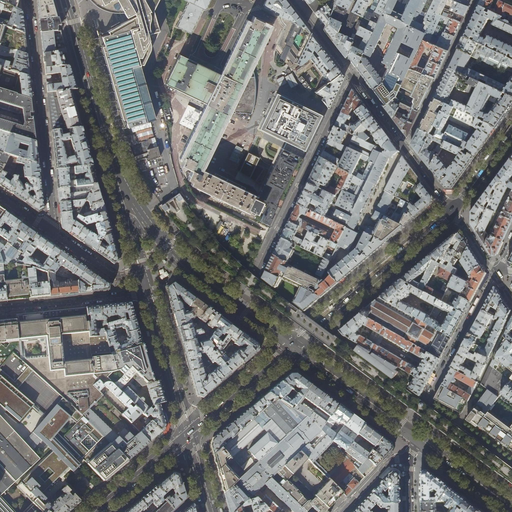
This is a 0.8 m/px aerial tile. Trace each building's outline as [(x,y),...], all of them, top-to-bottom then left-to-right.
[(0,0),(0,4),(22,12),(21,5),(20,0),(0,0)] [(37,0),(38,9),(39,20),(57,18),(54,7),(51,0),(37,0)] [(90,0),(92,1),(93,3),(95,4),(96,5),(97,6),(99,7),(101,8),(104,9),(106,10),(108,10),(111,11),(113,12),(116,12),(119,11),(121,10),(122,10),(127,17),(134,13),(136,16),(120,25),(120,26),(121,25),(122,27),(121,27),(121,28),(111,31),(111,30),(107,32),(107,33),(109,33),(109,35),(101,37),(98,38),(98,39),(102,38),(126,126),(144,121),(153,118),(139,66),(142,65),(145,59),(146,59),(155,41),(159,32),(153,11),(158,0),(90,0)] [(186,0),(188,1),(176,26),(190,33),(202,8),(205,9),(209,0),(186,0)] [(265,0),(263,4),(264,7),(279,16),(286,20),(287,19),(288,20),(289,20),(301,26),(304,27),(306,26),(302,21),(285,0),(265,0)] [(304,0),(311,8),(315,13),(319,17),(324,25),(325,25),(330,15),(327,11),(329,9),(330,10),(332,11),(332,10),(335,4),(347,9),(351,0),(304,0)] [(356,0),(351,11),(359,15),(369,20),(376,23),(386,0),(356,0)] [(386,0),(376,23),(371,32),(363,50),(361,54),(359,57),(355,67),(357,69),(367,82),(371,88),(381,81),(381,80),(386,69),(383,68),(378,74),(365,57),(367,55),(368,56),(385,22),(397,28),(381,62),(385,64),(384,67),(387,68),(407,25),(419,0),(386,0)] [(419,0),(407,25),(424,33),(434,11),(437,5),(439,0),(419,0)] [(511,0),(480,0),(480,2),(478,6),(479,6),(503,17),(511,21),(511,6),(500,1),(496,9),(494,10),(492,9),(491,7),(493,0),(511,0)] [(467,6),(466,6),(453,1),(449,10),(453,12),(463,16),(465,12),(467,6)] [(0,25),(12,30),(13,26),(17,27),(15,31),(25,34),(23,21),(22,12),(0,4),(0,25)] [(344,16),(347,9),(335,4),(332,10),(339,14),(338,17),(338,18),(342,20),(343,17),(344,16)] [(440,14),(443,7),(437,5),(434,11),(440,14)] [(511,24),(510,24),(511,23),(510,23),(510,22),(507,21),(506,21),(505,22),(502,20),(503,17),(479,6),(472,21),(465,37),(484,46),(486,47),(487,44),(489,45),(489,46),(489,47),(490,47),(490,48),(493,49),(494,49),(495,48),(499,50),(497,52),(507,57),(509,54),(511,56),(511,57),(511,24)] [(444,9),(442,15),(460,23),(461,19),(463,16),(453,12),(453,13),(444,9)] [(340,25),(341,23),(332,18),(333,14),(332,10),(332,11),(330,15),(325,25),(325,26),(323,30),(327,35),(333,42),(333,40),(335,36),(337,32),(338,29),(340,25)] [(358,17),(359,15),(351,11),(344,26),(346,26),(351,28),(356,17),(357,17),(358,16),(358,17)] [(442,15),(440,14),(434,11),(424,33),(421,39),(447,50),(451,42),(456,30),(458,26),(460,23),(442,15)] [(286,20),(279,16),(280,18),(280,19),(281,21),(282,22),(284,24),(285,25),(286,26),(274,51),(290,67),(289,69),(288,69),(287,69),(286,70),(286,71),(286,72),(287,73),(288,73),(289,73),(290,73),(290,72),(291,72),(291,70),(292,69),(293,71),(294,70),(296,72),(295,73),(297,77),(298,79),(298,81),(300,83),(301,81),(301,82),(305,79),(301,75),(314,65),(312,63),(312,62),(309,58),(300,65),(294,63),(299,51),(293,43),(301,26),(289,20),(288,20),(287,19),(286,20)] [(256,199),(257,196),(245,190),(246,188),(216,173),(215,176),(203,170),(231,112),(236,114),(237,113),(252,114),(254,111),(258,106),(259,103),(260,100),(261,98),(262,94),(262,91),(261,88),(261,85),(259,82),(257,80),(256,79),(254,78),(248,78),(247,78),(272,26),(253,17),(251,21),(247,20),(221,75),(179,55),(179,56),(180,56),(178,60),(168,81),(166,85),(165,84),(165,85),(177,91),(201,102),(206,104),(180,158),(184,160),(182,165),(192,170),(188,179),(192,182),(191,185),(213,195),(212,198),(224,204),(225,201),(249,213),(250,211),(257,214),(258,211),(263,213),(266,207),(261,204),(262,202),(256,199)] [(56,32),(61,32),(60,31),(60,28),(59,26),(61,26),(58,18),(57,18),(39,20),(40,21),(39,21),(40,32),(41,32),(41,33),(53,32),(56,32)] [(353,39),(359,26),(371,32),(376,23),(369,20),(366,26),(364,25),(364,23),(358,20),(350,38),(346,36),(347,32),(342,30),(341,34),(339,32),(337,32),(333,40),(333,42),(334,43),(336,46),(339,50),(344,57),(346,54),(347,51),(350,44),(351,43),(353,39)] [(0,46),(27,55),(26,43),(25,34),(15,31),(12,30),(0,25),(0,46)] [(421,39),(424,33),(407,25),(387,68),(386,69),(381,80),(381,81),(371,88),(372,89),(377,96),(382,103),(383,104),(393,97),(394,96),(397,90),(397,89),(399,84),(407,68),(421,39)] [(351,43),(350,44),(347,51),(346,54),(348,58),(350,60),(355,67),(359,57),(361,54),(363,50),(371,32),(359,26),(353,39),(351,43)] [(43,54),(55,53),(53,32),(41,33),(42,43),(43,54)] [(294,63),(300,65),(309,58),(322,48),(317,41),(311,33),(307,40),(298,59),(297,58),(300,51),(299,51),(294,63)] [(464,37),(460,43),(457,50),(458,50),(472,56),(478,59),(484,46),(465,37),(464,37)] [(126,126),(102,38),(98,39),(123,127),(126,126)] [(433,78),(439,66),(447,50),(421,39),(407,68),(433,78)] [(0,67),(0,68),(29,77),(28,63),(27,55),(0,46),(0,67)] [(497,52),(486,47),(484,46),(478,59),(484,62),(486,63),(498,68),(499,69),(505,72),(506,69),(511,72),(511,79),(507,86),(469,68),(469,69),(467,69),(465,73),(464,72),(472,56),(458,50),(455,56),(453,61),(450,68),(469,77),(472,78),(483,83),(484,81),(487,82),(486,85),(487,86),(504,93),(507,95),(511,97),(511,59),(507,57),(497,52)] [(327,54),(322,48),(309,58),(312,62),(322,76),(326,73),(336,65),(330,58),(327,54)] [(45,68),(64,66),(60,54),(60,53),(56,53),(55,53),(43,54),(44,60),(45,68)] [(338,69),(336,65),(326,73),(331,80),(341,72),(338,69)] [(64,66),(45,68),(46,79),(51,78),(50,75),(60,74),(62,85),(52,86),(51,82),(46,83),(47,93),(71,90),(77,89),(73,73),(70,66),(64,66)] [(448,99),(459,77),(463,80),(459,88),(470,93),(473,86),(477,89),(468,108),(466,113),(467,113),(468,111),(474,114),(487,86),(486,85),(483,83),(472,78),(470,82),(467,81),(469,77),(450,68),(449,67),(446,73),(442,82),(437,92),(434,98),(435,99),(451,106),(454,102),(448,99)] [(30,84),(29,77),(0,68),(0,69),(0,88),(32,99),(30,84)] [(410,108),(417,111),(425,96),(427,90),(428,90),(428,89),(427,88),(428,87),(429,88),(433,78),(407,68),(399,84),(400,85),(399,87),(411,93),(409,96),(413,98),(411,101),(411,102),(412,103),(410,108)] [(342,74),(341,72),(331,80),(328,82),(330,83),(328,86),(324,85),(314,92),(315,93),(323,97),(321,101),(328,108),(332,101),(338,87),(344,76),(342,74)] [(283,76),(277,80),(280,86),(287,83),(286,82),(288,81),(291,88),(298,84),(292,73),(285,76),(287,79),(285,80),(283,76)] [(310,86),(306,81),(302,83),(303,83),(301,85),(302,86),(303,86),(304,87),(306,88),(308,91),(311,88),(310,86)] [(473,116),(480,120),(481,117),(486,120),(486,122),(491,125),(496,129),(507,114),(511,107),(511,97),(507,95),(505,99),(502,97),(504,93),(487,86),(474,114),(473,116)] [(0,131),(9,135),(37,143),(35,129),(34,121),(34,118),(30,118),(30,117),(29,114),(33,113),(32,99),(0,88),(0,131)] [(52,131),(81,128),(76,109),(72,94),(71,90),(47,93),(48,101),(51,124),(52,131)] [(357,112),(365,105),(361,99),(358,96),(354,90),(353,90),(347,104),(342,113),(353,117),(353,115),(354,114),(351,113),(354,108),(357,112)] [(201,102),(177,91),(175,95),(199,106),(201,102)] [(310,109),(276,93),(259,129),(286,142),(304,151),(307,152),(316,133),(324,116),(315,112),(314,114),(309,111),(310,109)] [(390,117),(398,104),(396,103),(398,100),(396,98),(393,97),(383,104),(381,105),(385,111),(390,117)] [(491,125),(486,122),(480,120),(473,116),(467,113),(466,113),(451,106),(435,99),(431,108),(429,111),(425,119),(420,129),(431,134),(447,142),(464,150),(465,151),(467,149),(470,151),(469,153),(469,154),(475,158),(487,142),(496,129),(491,125)] [(468,108),(454,101),(454,102),(451,106),(466,113),(468,108)] [(417,111),(410,108),(399,102),(398,104),(390,117),(398,127),(405,136),(406,136),(411,125),(418,111),(417,111)] [(369,110),(365,105),(357,112),(356,113),(359,116),(362,119),(355,124),(352,123),(352,127),(356,132),(364,125),(374,117),(369,110)] [(353,117),(342,113),(339,119),(336,127),(341,129),(343,130),(348,132),(352,134),(352,127),(348,126),(350,122),(348,121),(348,119),(352,121),(353,117)] [(374,117),(364,125),(356,132),(353,135),(355,135),(367,141),(383,129),(379,123),(374,117)] [(341,129),(336,127),(334,130),(333,132),(330,139),(342,145),(348,132),(343,130),(342,133),(340,131),(341,129)] [(52,131),(54,150),(56,170),(74,168),(92,166),(92,165),(92,162),(91,159),(90,159),(90,158),(88,151),(89,151),(88,149),(87,146),(86,144),(87,144),(86,141),(85,141),(84,136),(83,133),(82,130),(82,128),(81,128),(52,131)] [(385,132),(383,129),(367,141),(372,143),(376,139),(376,141),(378,144),(380,145),(378,146),(378,147),(377,150),(382,153),(386,145),(391,140),(388,135),(385,132)] [(431,134),(420,129),(419,129),(415,136),(411,145),(415,150),(420,156),(431,134)] [(9,135),(0,131),(0,138),(1,138),(0,141),(0,152),(3,153),(9,135)] [(438,155),(443,148),(447,142),(431,134),(420,156),(424,162),(430,169),(431,168),(438,155)] [(10,156),(39,165),(38,152),(37,143),(9,135),(3,153),(10,156)] [(367,141),(355,135),(352,141),(374,152),(370,160),(368,159),(367,161),(370,163),(376,165),(382,153),(377,150),(378,147),(378,146),(372,143),(367,141)] [(342,145),(330,139),(326,147),(330,148),(331,146),(342,151),(343,149),(346,151),(348,147),(342,145)] [(388,161),(390,157),(393,158),(394,155),(399,151),(397,148),(391,140),(386,145),(384,149),(387,150),(385,154),(382,153),(376,165),(367,183),(347,227),(346,227),(354,231),(368,202),(379,179),(384,170),(388,161)] [(304,151),(286,142),(283,148),(301,157),(303,154),(304,151)] [(449,170),(438,155),(431,168),(434,172),(441,182),(442,183),(446,189),(452,189),(463,174),(475,158),(469,154),(468,156),(463,152),(464,150),(447,142),(443,148),(452,152),(459,156),(449,170)] [(264,214),(260,220),(271,226),(275,217),(285,197),(295,176),(304,158),(301,157),(283,148),(282,148),(274,163),(258,196),(269,202),(267,206),(269,207),(265,214),(264,214)] [(360,158),(367,161),(368,159),(369,157),(349,148),(342,163),(340,162),(341,160),(324,151),(321,157),(367,183),(376,165),(370,163),(364,176),(359,174),(357,173),(356,175),(353,173),(360,158)] [(0,175),(2,172),(10,156),(3,153),(0,152),(0,175)] [(23,168),(24,178),(26,178),(41,180),(40,172),(39,165),(10,156),(2,172),(9,175),(12,176),(16,163),(24,165),(24,167),(24,168),(23,168)] [(403,156),(385,191),(394,196),(411,167),(408,163),(403,156)] [(502,181),(508,184),(510,185),(511,186),(511,156),(507,161),(503,166),(502,168),(496,176),(502,181)] [(314,171),(304,193),(298,204),(310,210),(313,211),(347,227),(367,183),(321,157),(315,170),(314,171)] [(93,185),(97,184),(95,175),(92,166),(74,168),(75,175),(83,174),(83,173),(86,173),(86,175),(85,175),(85,176),(85,177),(85,178),(85,179),(86,179),(87,179),(87,181),(84,181),(84,180),(76,181),(76,187),(93,185)] [(418,177),(411,167),(394,196),(395,196),(402,200),(408,203),(410,199),(413,201),(418,192),(423,183),(419,178),(418,177)] [(74,168),(56,170),(57,178),(58,189),(76,187),(76,181),(75,175),(74,168)] [(18,177),(13,176),(13,179),(10,183),(7,180),(9,175),(2,172),(0,175),(0,184),(3,187),(13,194),(17,179),(18,177)] [(502,181),(496,176),(477,201),(472,209),(471,221),(472,223),(482,239),(485,243),(488,236),(488,235),(485,230),(494,211),(496,211),(508,184),(502,181)] [(25,202),(30,195),(32,193),(28,194),(29,192),(30,192),(31,191),(33,191),(34,193),(42,192),(41,186),(41,180),(26,178),(30,186),(29,186),(28,185),(25,184),(24,185),(24,187),(25,188),(24,189),(21,183),(17,179),(13,194),(19,198),(25,202)] [(429,192),(423,183),(418,192),(423,199),(415,205),(413,202),(411,205),(410,208),(412,211),(410,213),(415,218),(426,209),(433,203),(434,197),(429,192)] [(90,205),(102,202),(100,195),(97,184),(93,185),(86,200),(85,201),(89,202),(90,205)] [(86,200),(93,185),(76,187),(58,189),(59,196),(60,203),(86,200)] [(511,190),(502,213),(511,218),(511,190)] [(391,219),(393,216),(392,216),(391,216),(391,217),(386,214),(389,208),(389,209),(392,202),(395,196),(394,196),(385,191),(384,194),(377,207),(373,218),(372,221),(377,223),(375,227),(370,225),(370,226),(369,228),(368,227),(366,232),(386,243),(395,235),(403,229),(404,227),(402,225),(391,219)] [(34,193),(32,193),(33,196),(33,197),(30,195),(25,202),(32,207),(39,212),(44,208),(43,199),(42,192),(34,193)] [(207,230),(201,223),(194,213),(187,205),(188,205),(181,192),(161,205),(163,208),(168,214),(170,217),(175,223),(178,226),(182,231),(194,243),(200,249),(205,254),(210,258),(218,264),(229,273),(231,275),(241,282),(243,284),(247,277),(250,271),(239,261),(235,258),(225,249),(219,243),(212,236),(207,230)] [(86,200),(60,203),(60,208),(61,213),(80,211),(85,201),(86,200)] [(408,203),(402,200),(393,216),(391,219),(402,225),(404,227),(413,220),(415,218),(410,213),(408,211),(410,208),(411,205),(408,203)] [(84,219),(106,213),(103,203),(102,202),(90,205),(92,212),(85,214),(83,215),(79,213),(78,216),(84,219)] [(295,211),(293,215),(290,222),(319,235),(323,237),(338,244),(346,227),(347,227),(313,211),(312,213),(309,212),(310,210),(298,204),(295,211)] [(64,230),(69,233),(75,222),(72,220),(72,215),(74,215),(75,220),(76,219),(78,216),(79,213),(80,211),(61,213),(61,219),(62,228),(64,230)] [(0,236),(8,242),(21,222),(14,217),(6,212),(0,220),(0,236)] [(106,213),(84,219),(78,216),(76,219),(77,221),(78,219),(86,225),(95,222),(95,223),(97,222),(98,224),(96,225),(95,226),(98,236),(97,237),(89,232),(82,242),(89,247),(96,251),(106,232),(111,231),(108,220),(106,213)] [(507,230),(511,220),(511,218),(502,213),(490,237),(488,236),(485,243),(488,248),(492,254),(496,254),(505,235),(507,230)] [(82,242),(89,232),(76,222),(77,221),(76,219),(75,222),(69,233),(76,238),(82,242)] [(29,228),(21,222),(8,242),(6,245),(0,253),(4,264),(15,264),(37,233),(29,228)] [(286,229),(282,238),(296,244),(321,256),(325,258),(330,261),(333,255),(338,244),(323,237),(320,243),(316,241),(319,235),(290,222),(286,229)] [(358,241),(361,235),(354,231),(346,227),(338,244),(333,255),(336,257),(341,247),(349,252),(355,241),(355,240),(358,241)] [(458,234),(460,230),(460,229),(455,233),(438,248),(431,254),(430,255),(434,260),(438,262),(440,259),(442,261),(458,234)] [(464,235),(460,230),(458,234),(442,261),(441,264),(440,266),(446,269),(448,266),(444,264),(446,260),(450,262),(464,236),(464,235)] [(111,231),(106,232),(96,251),(107,259),(114,264),(119,260),(115,246),(111,231)] [(386,243),(366,232),(358,249),(365,252),(369,257),(376,251),(386,243)] [(50,242),(41,236),(37,233),(15,264),(32,268),(46,273),(47,272),(54,261),(56,259),(62,251),(50,242)] [(464,256),(469,246),(468,244),(467,243),(468,241),(464,236),(450,262),(448,266),(446,269),(455,274),(458,269),(454,267),(458,259),(455,258),(457,254),(458,255),(459,254),(461,254),(464,256)] [(320,281),(326,269),(330,261),(325,258),(317,274),(318,275),(316,277),(295,267),(294,269),(290,268),(291,267),(285,264),(286,262),(288,262),(296,244),(282,238),(278,246),(274,254),(271,261),(264,274),(263,278),(276,288),(281,277),(303,287),(297,298),(297,299),(294,302),(305,311),(317,301),(319,299),(322,297),(314,294),(315,292),(317,289),(320,281)] [(480,263),(469,246),(464,256),(461,262),(468,273),(466,276),(471,278),(475,269),(482,265),(480,263)] [(359,266),(369,257),(365,252),(358,249),(357,249),(344,260),(353,271),(359,266)] [(75,260),(62,251),(56,259),(58,260),(57,263),(54,261),(47,272),(55,274),(62,277),(73,279),(78,280),(87,268),(75,260)] [(336,267),(334,265),(338,261),(334,260),(336,257),(333,255),(330,261),(326,269),(331,274),(339,283),(347,276),(353,271),(344,260),(336,267)] [(434,260),(430,255),(423,261),(415,267),(422,274),(424,273),(425,275),(424,277),(425,278),(434,260)] [(441,264),(438,262),(434,260),(425,278),(419,288),(439,299),(442,301),(445,295),(427,286),(437,266),(440,266),(441,264)] [(32,268),(15,264),(4,264),(3,264),(7,301),(24,299),(27,298),(30,298),(29,289),(29,286),(27,270),(32,269),(32,268)] [(485,270),(482,265),(475,269),(471,278),(470,279),(473,280),(471,282),(469,281),(462,294),(461,296),(471,302),(479,287),(480,286),(487,273),(485,270)] [(446,269),(440,266),(439,268),(440,269),(438,274),(451,282),(455,274),(446,269)] [(422,274),(415,267),(408,273),(402,279),(409,283),(412,284),(419,288),(425,278),(424,277),(420,284),(418,283),(417,281),(415,280),(422,274)] [(46,273),(32,268),(32,269),(27,270),(29,286),(31,285),(32,289),(29,289),(30,298),(32,298),(40,297),(50,296),(47,272),(46,273)] [(92,271),(87,268),(78,280),(77,282),(78,293),(91,292),(90,286),(91,285),(92,283),(98,275),(92,271)] [(78,280),(73,279),(73,280),(55,282),(55,274),(47,272),(50,296),(64,295),(74,294),(78,293),(77,282),(78,280)] [(322,282),(320,281),(317,289),(319,291),(317,293),(315,292),(314,294),(322,297),(325,295),(339,283),(331,274),(330,279),(325,282),(324,281),(322,282)] [(469,281),(455,274),(451,282),(450,285),(449,287),(462,294),(469,281)] [(104,280),(98,275),(92,283),(95,285),(94,286),(92,287),(92,285),(91,285),(90,286),(91,292),(97,291),(109,290),(110,284),(104,280)] [(304,312),(262,279),(261,281),(259,286),(257,289),(255,293),(256,293),(259,295),(261,297),(272,305),(286,315),(290,318),(290,319),(293,321),(294,321),(299,316),(303,313),(304,312)] [(408,284),(409,283),(402,279),(397,283),(382,296),(385,299),(390,302),(394,300),(396,302),(395,305),(399,307),(406,311),(412,315),(417,317),(419,319),(424,321),(426,323),(430,316),(417,308),(416,309),(403,301),(403,299),(404,299),(410,294),(412,292),(422,298),(422,299),(435,306),(439,299),(419,288),(412,284),(411,286),(410,286),(408,284)] [(190,307),(196,298),(186,291),(174,282),(166,288),(170,301),(173,314),(184,311),(182,304),(178,298),(180,297),(184,303),(190,307)] [(495,287),(494,287),(490,295),(482,310),(496,317),(497,316),(504,301),(500,294),(495,287)] [(448,289),(446,292),(445,295),(442,301),(448,304),(454,292),(453,292),(448,289)] [(445,333),(443,336),(440,335),(442,331),(429,325),(426,323),(424,321),(419,319),(417,317),(412,315),(406,311),(399,307),(395,305),(392,303),(390,302),(385,299),(382,296),(377,299),(376,300),(371,305),(367,308),(366,308),(365,310),(363,311),(362,311),(361,312),(361,313),(363,314),(369,318),(374,320),(378,323),(380,324),(387,328),(394,332),(401,336),(405,339),(407,340),(418,346),(430,353),(436,356),(440,359),(446,349),(450,341),(452,337),(448,335),(445,333)] [(471,302),(461,296),(459,299),(457,297),(456,300),(454,299),(454,301),(455,301),(452,306),(456,308),(458,310),(465,313),(468,308),(471,302)] [(203,303),(196,298),(190,307),(192,308),(189,312),(194,319),(195,317),(199,319),(208,307),(203,303)] [(429,325),(442,331),(443,332),(444,330),(446,332),(445,333),(448,335),(452,337),(458,325),(459,325),(465,313),(458,310),(457,311),(455,310),(456,308),(452,306),(448,304),(442,301),(439,299),(435,306),(430,316),(426,323),(429,325)] [(507,304),(504,301),(497,316),(501,318),(499,321),(498,320),(489,341),(490,341),(486,349),(482,347),(479,353),(489,357),(511,310),(507,304)] [(117,304),(100,306),(102,320),(102,322),(103,326),(107,324),(106,317),(117,316),(117,317),(118,317),(119,321),(135,316),(133,311),(131,303),(117,304)] [(95,307),(86,308),(89,337),(105,336),(104,331),(103,329),(96,329),(95,321),(102,320),(100,306),(95,307)] [(215,312),(208,307),(199,319),(205,323),(207,320),(209,321),(205,326),(206,327),(207,326),(212,329),(214,326),(221,316),(215,312)] [(74,309),(57,310),(67,402),(72,407),(82,416),(103,395),(99,392),(93,385),(99,381),(93,375),(91,355),(110,353),(108,347),(106,340),(105,336),(89,337),(86,308),(74,309)] [(19,316),(44,313),(45,318),(19,321),(21,339),(12,340),(7,348),(0,341),(0,364),(3,364),(10,356),(13,352),(19,358),(25,363),(41,378),(56,392),(67,402),(57,310),(49,311),(21,314),(19,314),(19,316)] [(496,317),(482,310),(479,315),(479,316),(476,321),(487,326),(492,318),(493,319),(489,328),(491,329),(496,317)] [(184,313),(184,311),(173,314),(175,322),(177,328),(192,324),(191,320),(194,319),(189,312),(184,313)] [(363,314),(361,313),(350,323),(341,330),(345,335),(346,336),(357,342),(365,347),(378,323),(374,320),(369,318),(363,314)] [(19,321),(19,316),(19,314),(8,316),(0,316),(0,341),(12,340),(21,339),(19,321)] [(137,324),(135,316),(119,321),(107,324),(108,330),(104,331),(105,336),(106,340),(116,337),(114,330),(122,328),(123,329),(124,329),(125,329),(126,334),(139,330),(137,324)] [(227,321),(221,316),(214,326),(216,328),(208,340),(214,348),(220,341),(218,339),(221,334),(223,336),(232,324),(227,321)] [(487,327),(487,326),(476,321),(473,327),(470,333),(481,338),(487,327)] [(197,323),(192,324),(177,328),(179,336),(182,344),(195,340),(194,337),(204,334),(201,329),(197,323)] [(365,347),(370,350),(399,367),(413,375),(427,383),(433,372),(433,371),(440,359),(436,356),(430,353),(418,346),(407,340),(405,339),(401,336),(394,332),(387,328),(380,324),(378,323),(365,347)] [(237,329),(232,324),(223,336),(220,341),(214,348),(220,357),(224,353),(222,350),(230,339),(235,342),(242,332),(237,329)] [(141,338),(139,330),(126,334),(128,338),(127,339),(126,339),(126,340),(126,341),(118,343),(116,337),(106,340),(108,347),(112,346),(114,352),(143,343),(141,338)] [(252,339),(242,332),(235,342),(234,343),(238,347),(245,345),(247,346),(244,349),(238,350),(234,353),(243,364),(251,356),(259,351),(258,344),(252,339)] [(482,347),(477,345),(481,338),(470,333),(469,332),(467,336),(471,338),(470,340),(469,339),(467,339),(466,340),(465,341),(464,342),(464,344),(465,345),(462,346),(479,353),(482,347)] [(399,383),(361,354),(359,353),(346,342),(343,340),(335,335),(330,339),(324,343),(325,344),(327,347),(328,346),(332,349),(344,359),(356,367),(368,376),(379,384),(392,394),(404,402),(409,407),(412,409),(413,409),(415,404),(418,399),(419,398),(419,397),(408,389),(406,388),(399,383)] [(494,359),(482,383),(481,384),(483,385),(489,389),(499,397),(511,379),(511,342),(504,336),(493,359),(494,359)] [(208,340),(197,343),(196,339),(195,340),(182,344),(183,350),(186,358),(187,364),(190,372),(203,368),(199,355),(205,353),(213,363),(219,358),(220,357),(214,348),(208,340)] [(149,364),(143,343),(114,352),(110,353),(91,355),(93,375),(99,381),(104,385),(105,384),(106,384),(108,383),(109,383),(111,383),(112,384),(113,385),(131,368),(148,384),(154,382),(149,364)] [(399,367),(370,350),(365,347),(363,350),(358,346),(357,347),(354,345),(352,346),(356,349),(360,352),(359,353),(361,354),(399,383),(405,374),(401,372),(400,372),(399,371),(399,370),(397,368),(399,367)] [(479,353),(462,346),(457,356),(451,367),(451,368),(478,382),(489,357),(479,353)] [(230,361),(224,353),(220,357),(219,358),(232,373),(237,369),(243,364),(234,353),(229,357),(231,360),(230,360),(230,361)] [(0,368),(1,370),(12,358),(10,356),(3,364),(1,367),(0,367),(0,368)] [(232,373),(219,358),(213,363),(214,364),(215,363),(218,366),(211,372),(220,383),(225,379),(232,373)] [(0,403),(8,411),(41,378),(25,363),(0,387),(0,403)] [(207,367),(203,368),(190,372),(193,384),(196,396),(202,398),(210,391),(220,383),(211,372),(208,369),(207,367)] [(160,381),(154,382),(148,384),(131,368),(113,385),(119,390),(126,383),(127,384),(130,381),(129,380),(132,377),(142,386),(146,385),(149,395),(148,395),(149,396),(150,396),(151,400),(146,405),(142,401),(143,401),(144,400),(144,399),(142,398),(141,398),(140,399),(140,400),(127,387),(121,393),(131,402),(135,406),(143,413),(144,414),(152,407),(153,406),(154,405),(160,404),(166,402),(163,392),(160,381)] [(478,382),(451,368),(447,375),(444,382),(442,385),(470,400),(478,382)] [(286,377),(280,381),(291,389),(294,386),(300,390),(297,394),(302,397),(302,396),(312,384),(306,380),(296,373),(290,373),(286,377)] [(411,378),(414,379),(412,384),(409,382),(407,385),(406,388),(408,389),(409,388),(420,396),(424,389),(427,383),(413,375),(411,378)] [(511,405),(511,406),(511,405),(511,379),(499,397),(510,404),(511,402),(511,401),(511,405)] [(119,390),(113,385),(112,384),(111,383),(109,383),(108,383),(106,384),(105,384),(104,385),(99,381),(93,385),(99,392),(105,386),(128,409),(122,415),(139,431),(149,441),(150,443),(156,438),(162,432),(151,422),(147,418),(145,420),(147,422),(145,423),(147,426),(144,428),(143,427),(143,426),(138,421),(137,421),(134,424),(133,423),(143,413),(135,406),(132,408),(129,405),(131,402),(121,393),(119,390)] [(286,396),(291,389),(280,381),(279,382),(267,392),(277,398),(294,408),(298,403),(302,397),(297,394),(296,393),(294,396),(295,396),(293,399),(292,399),(291,400),(286,396)] [(320,390),(312,384),(302,396),(317,407),(326,395),(320,390)] [(470,400),(442,385),(440,388),(437,394),(435,397),(463,412),(470,400)] [(511,430),(489,414),(490,413),(489,412),(490,410),(491,411),(495,405),(494,405),(499,397),(489,389),(470,415),(470,416),(467,420),(474,425),(476,423),(511,450),(511,430)] [(72,407),(67,402),(56,392),(26,420),(42,436),(72,407)] [(267,407),(277,398),(267,392),(261,397),(249,407),(257,416),(264,410),(263,408),(263,407),(265,405),(267,407)] [(333,400),(326,395),(317,407),(316,409),(309,418),(311,419),(321,430),(339,405),(333,400)] [(277,398),(267,407),(264,410),(257,416),(239,432),(222,448),(232,459),(233,458),(261,432),(265,435),(258,442),(255,445),(255,444),(254,445),(248,451),(253,456),(246,463),(244,460),(239,465),(246,473),(307,417),(294,408),(277,398)] [(302,406),(298,403),(294,408),(307,417),(309,418),(316,409),(314,408),(312,410),(304,404),(302,406)] [(163,416),(160,404),(154,405),(154,407),(154,408),(153,408),(152,407),(144,414),(147,417),(150,415),(151,415),(152,417),(153,418),(154,419),(151,422),(162,432),(163,432),(164,431),(166,424),(163,416)] [(347,410),(339,405),(321,430),(322,431),(332,442),(343,454),(352,442),(353,440),(365,424),(359,419),(347,410)] [(511,465),(431,406),(430,407),(427,413),(424,418),(425,418),(427,421),(428,420),(430,422),(445,433),(457,442),(468,450),(480,459),(493,469),(504,477),(507,479),(511,482),(511,465)] [(239,432),(257,416),(249,407),(242,414),(231,423),(239,432)] [(133,437),(129,432),(125,428),(117,435),(90,408),(82,416),(83,417),(113,446),(128,460),(138,451),(145,444),(149,441),(139,431),(133,437)] [(75,420),(71,415),(59,428),(63,432),(75,420)] [(0,497),(13,511),(23,511),(37,499),(18,481),(40,460),(0,416),(0,497)] [(125,463),(128,460),(113,446),(83,417),(63,439),(86,463),(99,475),(104,481),(109,477),(117,470),(125,463)] [(311,419),(309,418),(307,417),(246,473),(238,480),(224,493),(225,498),(228,506),(229,511),(234,511),(254,494),(258,491),(265,484),(271,478),(277,473),(284,466),(300,451),(322,431),(321,430),(311,419)] [(222,448),(239,432),(231,423),(222,430),(212,439),(210,445),(212,449),(213,456),(222,448)] [(374,430),(365,424),(353,440),(356,443),(357,442),(359,440),(361,441),(363,438),(374,446),(382,436),(374,430)] [(314,462),(332,442),(322,431),(300,451),(308,459),(327,478),(336,487),(342,481),(348,487),(342,493),(346,496),(355,487),(364,478),(357,470),(347,459),(330,477),(314,462)] [(386,440),(382,436),(374,446),(372,450),(382,459),(387,454),(389,452),(391,449),(391,443),(386,440)] [(369,454),(352,442),(343,454),(347,459),(357,470),(366,458),(369,454)] [(222,448),(213,456),(218,471),(225,465),(232,459),(222,448)] [(374,468),(382,459),(372,450),(370,453),(372,455),(370,457),(369,456),(369,457),(369,458),(368,459),(366,458),(357,470),(364,478),(374,468)] [(308,459),(300,451),(284,466),(292,475),(308,459)] [(238,480),(225,465),(218,471),(219,475),(222,486),(224,493),(238,480)] [(327,509),(315,497),(314,499),(315,499),(313,501),(312,501),(310,502),(309,501),(307,502),(306,502),(302,497),(296,491),(297,490),(291,485),(290,486),(287,483),(288,482),(286,481),(292,475),(284,466),(277,473),(280,476),(281,477),(283,478),(277,484),(305,511),(326,511),(328,509),(327,509)] [(441,501),(451,487),(439,478),(428,470),(422,473),(422,477),(422,489),(422,502),(441,501)] [(174,471),(157,486),(165,494),(172,488),(175,491),(182,483),(181,480),(181,478),(180,477),(179,473),(174,471)] [(385,477),(376,487),(371,493),(381,503),(397,503),(397,498),(397,497),(397,481),(397,474),(396,472),(394,471),(393,471),(392,471),(391,472),(385,477)] [(271,478),(265,484),(293,511),(305,511),(277,484),(271,478)] [(342,493),(336,487),(327,478),(326,479),(328,481),(314,496),(315,497),(327,509),(338,498),(342,493)] [(184,488),(182,483),(175,491),(174,492),(172,493),(167,497),(165,499),(174,509),(181,503),(185,498),(186,496),(184,488)] [(47,501),(43,506),(48,511),(50,509),(53,511),(67,511),(73,507),(80,501),(65,486),(60,490),(64,494),(61,496),(53,503),(54,503),(51,505),(47,501)] [(167,497),(165,494),(157,486),(151,490),(140,500),(149,509),(151,507),(150,505),(152,502),(157,507),(165,499),(167,497)] [(461,495),(451,487),(441,501),(441,503),(443,501),(444,501),(446,501),(449,503),(453,506),(452,507),(454,508),(450,511),(457,511),(467,499),(461,495)] [(258,491),(254,494),(261,501),(263,502),(269,508),(272,511),(280,511),(279,511),(280,509),(266,496),(264,497),(258,491)] [(378,511),(380,508),(381,503),(371,493),(363,500),(355,509),(358,511),(370,511),(369,511),(368,511),(375,504),(378,507),(375,510),(376,511),(378,511)] [(261,501),(254,494),(234,511),(243,511),(242,508),(251,505),(252,511),(265,511),(269,508),(263,502),(261,503),(261,504),(259,505),(258,502),(261,501)] [(13,511),(0,497),(0,511),(13,511)] [(49,511),(48,511),(43,506),(37,499),(23,511),(49,511)] [(165,499),(157,507),(153,511),(154,511),(170,511),(174,509),(165,499)] [(473,504),(467,499),(457,511),(478,511),(481,509),(473,504)] [(150,511),(149,509),(140,500),(132,506),(125,511),(141,511),(143,511),(150,511)] [(441,501),(422,502),(422,511),(438,511),(436,511),(437,506),(443,506),(441,503),(441,501)] [(183,511),(197,511),(197,510),(195,505),(193,503),(185,510),(183,511)] [(397,511),(397,503),(381,503),(380,508),(384,508),(384,509),(385,509),(387,510),(386,511),(397,511)]
